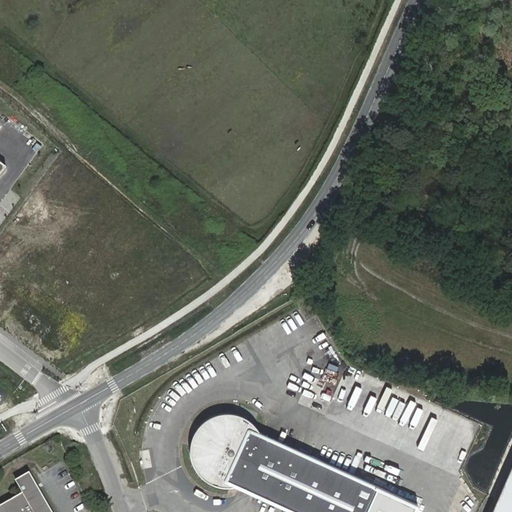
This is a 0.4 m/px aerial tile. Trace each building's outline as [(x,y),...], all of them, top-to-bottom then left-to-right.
[(21,133),(12,138),(16,146),(25,140),(21,133)] [(74,173),(85,165),(78,156),(68,164),(74,173)] [(105,208),(110,206),(107,195),(101,197),(105,208)] [(106,252),(115,264),(130,253),(121,242),(106,252)] [(77,315),(94,304),(87,293),(70,303),(77,315)] [(260,435),(253,431),(245,424),(236,419),(226,417),(216,419),(206,423),(202,427),(199,430),(193,439),(191,446),(191,449),(191,459),(195,469),(201,477),(209,483),(219,487),(230,487),(234,489),(288,511),(413,511),(417,505),(260,435)] [(511,511),(511,461),(490,511),(511,511)] [(23,494),(0,507),(0,511),(51,511),(29,474),(16,482),(23,494)]
